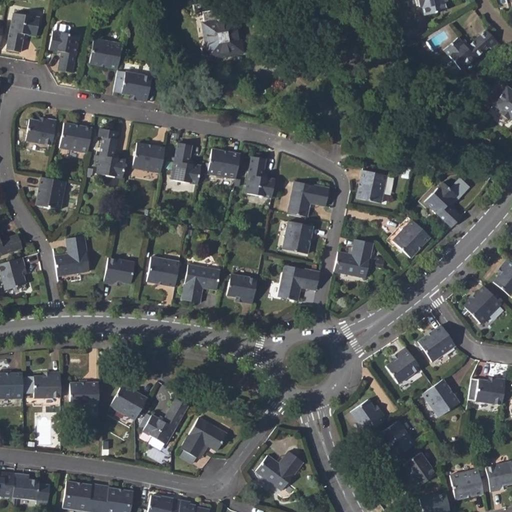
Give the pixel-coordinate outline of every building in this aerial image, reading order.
[(203,25),(209,56),(240,51),(235,19),(225,21),(221,0),(207,0),(192,3),(194,14),(201,12),(203,25)] [(421,7),(423,16),(446,10),(444,1),(443,0),(417,0),(419,7),(421,7)] [(11,12),(35,14),(36,7),(11,5),(11,12)] [(301,24),(312,33),(326,15),(316,7),(301,24)] [(13,13),(6,50),(20,53),(23,34),(35,36),(39,18),(13,13)] [(52,31),(48,49),(61,52),(58,70),(72,72),(78,36),(69,34),(70,28),(68,26),(57,23),(54,25),(53,31),(52,31)] [(443,50),(461,71),(489,46),(480,35),(465,48),(458,38),(443,50)] [(93,39),(88,64),(117,69),(121,44),(93,39)] [(146,102),(151,77),(124,72),(120,93),(130,95),(137,97),(136,100),(146,102)] [(481,103),(488,108),(491,104),(500,111),(498,112),(508,120),(509,118),(511,119),(511,92),(498,81),(481,103)] [(29,120),(25,141),(51,146),(56,121),(46,119),(46,123),(39,122),(29,120)] [(63,124),(59,148),(87,153),(92,129),(63,124)] [(350,129),(356,140),(363,136),(357,124),(350,129)] [(102,137),(95,174),(122,179),(125,160),(112,158),(113,154),(116,140),(116,139),(117,132),(99,129),(98,137),(102,137)] [(136,143),(131,168),(159,173),(164,148),(136,143)] [(177,143),(171,180),(197,185),(200,167),(189,164),(192,146),(177,143)] [(211,149),(207,174),(235,179),(240,154),(211,149)] [(251,157),(244,193),(271,198),(274,180),(262,177),(266,159),(251,157)] [(362,170),(356,199),(381,204),(386,175),(362,170)] [(453,171),(445,181),(450,186),(458,176),(453,171)] [(40,178),(35,206),(60,210),(65,182),(45,179),(40,178)] [(293,182),(286,213),(307,218),(310,204),(325,207),(328,189),(293,182)] [(424,202),(451,228),(460,217),(447,205),(455,196),(442,182),(424,202)] [(288,221),(282,249),(306,254),(312,227),(288,221)] [(392,241),(410,259),(430,238),(411,221),(392,241)] [(0,256),(21,249),(17,236),(0,241),(0,256)] [(54,257),(57,277),(89,272),(83,236),(65,239),(68,255),(54,257)] [(337,252),(333,272),(365,279),(372,244),(354,240),(351,255),(337,252)] [(150,257),(146,282),(174,287),(179,262),(150,257)] [(107,258),(102,283),(113,285),(114,281),(121,282),(131,284),(134,263),(107,258)] [(0,264),(0,277),(3,290),(24,284),(22,276),(20,269),(23,268),(21,259),(0,264)] [(493,283),(509,296),(511,292),(511,263),(507,259),(500,267),(503,269),(499,275),(493,283)] [(187,265),(181,300),(200,303),(202,288),(216,291),(219,271),(187,265)] [(284,265),(277,297),(298,301),(300,287),(315,290),(319,273),(284,265)] [(230,275),(226,296),(236,298),(242,299),(242,302),(252,304),(256,280),(230,275)] [(463,306),(480,324),(501,303),(483,286),(463,306)] [(485,329),(493,320),(489,316),(481,325),(485,329)] [(440,325),(417,342),(432,362),(455,345),(440,325)] [(386,366),(398,383),(420,368),(405,347),(397,353),(399,356),(394,360),(386,366)] [(33,375),(33,397),(60,397),(60,371),(50,372),(50,375),(43,375),(33,375)] [(0,372),(0,397),(22,397),(22,372),(0,372)] [(501,405),(504,380),(495,378),(494,382),(487,381),(470,379),(467,400),(474,401),(501,405)] [(438,417),(459,402),(442,379),(422,394),(438,417)] [(69,382),(70,408),(98,407),(98,382),(69,382)] [(122,384),(110,405),(134,420),(147,398),(122,384)] [(165,444),(188,405),(176,398),(163,421),(152,415),(142,431),(165,444)] [(350,412),(365,434),(386,419),(380,411),(377,414),(373,408),(367,400),(350,412)] [(196,458),(204,444),(216,451),(226,434),(198,418),(180,449),(196,458)] [(414,444),(397,421),(377,435),(393,459),(414,444)] [(281,491),(302,463),(287,451),(278,464),(267,455),(255,471),(281,491)] [(409,481),(415,489),(435,474),(420,452),(402,465),(408,473),(412,479),(409,481)] [(485,467),(490,492),(500,490),(499,486),(506,485),(511,483),(511,467),(511,462),(485,467)] [(477,469),(449,475),(454,500),(483,494),(477,469)] [(14,474),(0,472),(0,496),(12,498),(14,474)] [(39,484),(39,481),(22,479),(22,475),(14,474),(12,498),(36,501),(35,505),(46,506),(49,486),(39,484)] [(61,507),(91,511),(95,511),(100,485),(90,483),(89,485),(65,481),(61,507)] [(95,511),(128,511),(132,492),(109,488),(109,486),(100,485),(95,511)] [(419,499),(421,511),(449,511),(445,493),(419,499)] [(176,511),(180,498),(165,495),(164,497),(154,495),(150,511),(176,511)] [(207,511),(209,508),(195,504),(194,506),(189,505),(190,500),(180,498),(176,511),(207,511)]
